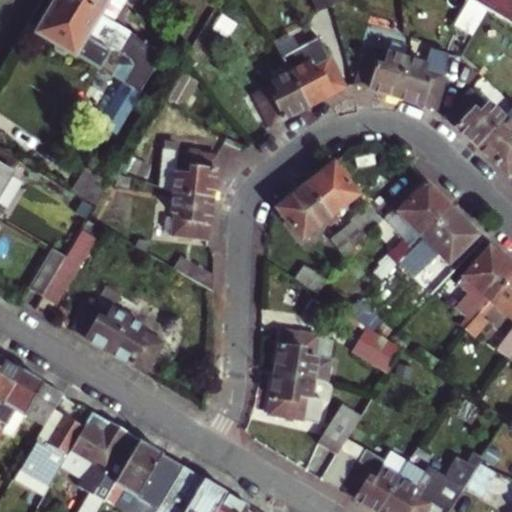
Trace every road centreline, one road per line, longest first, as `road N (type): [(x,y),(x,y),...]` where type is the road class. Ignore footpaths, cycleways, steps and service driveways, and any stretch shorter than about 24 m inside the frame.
road 1 (residential): [(211,450),(234,390),(241,216),(271,169),(340,126),(395,124),(429,144),(511,224)]
road 2 (residential): [(211,450),(0,325)]
road 3 (residential): [(315,511),(211,450)]
